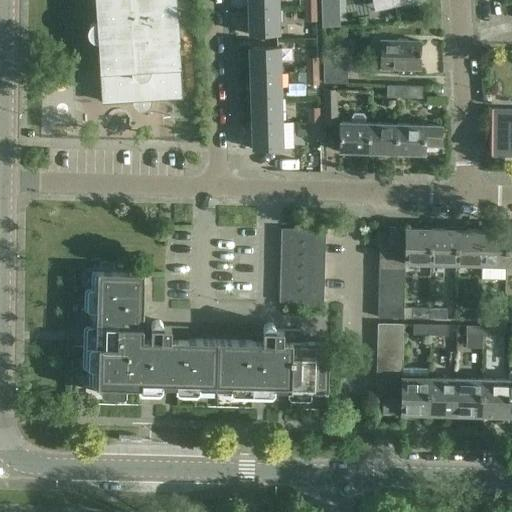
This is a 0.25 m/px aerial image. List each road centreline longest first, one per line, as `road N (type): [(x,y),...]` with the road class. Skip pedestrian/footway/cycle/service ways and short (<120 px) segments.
road 1 (tertiary): [(11,449),(36,465),(330,474)]
road 2 (tertiary): [(11,449),(0,419),(1,186)]
road 3 (residential): [(220,190),(470,196)]
road 4 (residential): [(1,186),(220,190)]
road 5 (residential): [(470,196),(461,0)]
road 6 (residential): [(220,190),(214,0)]
road 7 (tertiary): [(1,186),(5,0)]
road 8 (tertiary): [(330,474),(511,479)]
